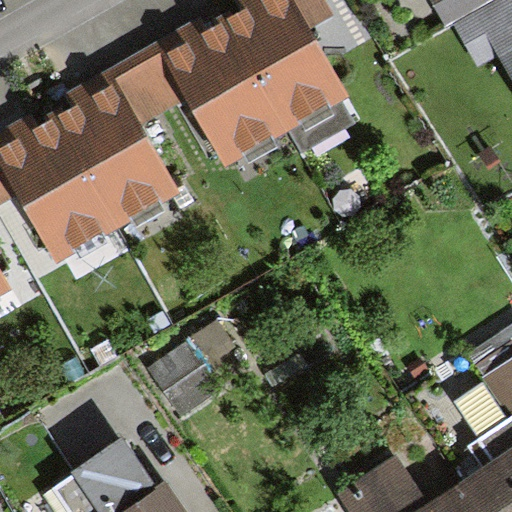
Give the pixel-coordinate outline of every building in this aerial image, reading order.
[(227,27),(287,132),(346,98),(308,30),(330,18),(319,0),(274,0),(249,15),(227,27)] [(455,22),(470,13),(462,0),(433,0),(447,27),(455,22)] [(474,10),(492,0),(462,0),(470,13),(474,10)] [(511,72),(511,0),(492,0),(474,10),(502,55),(511,72)] [(474,10),(470,13),(455,22),(480,68),(502,55),(474,10)] [(226,167),(287,132),(227,27),(190,48),(168,60),(162,50),(135,65),(161,112),(187,98),(226,167)] [(57,125),(116,227),(176,194),(137,125),(161,112),(135,65),(109,80),(115,91),(92,104),(57,125)] [(57,261),(116,227),(57,125),(22,145),(0,157),(0,203),(18,194),(57,261)] [(511,511),(511,329),(471,357),(511,419),(478,441),(497,469),(462,492),(475,511),(511,511)] [(189,341),(146,371),(176,415),(220,384),(189,341)] [(123,441),(53,490),(68,511),(189,511),(168,482),(157,489),(150,479),(123,441)] [(431,511),(426,511),(395,465),(344,498),(352,511),(475,511),(462,492),(431,511)]
